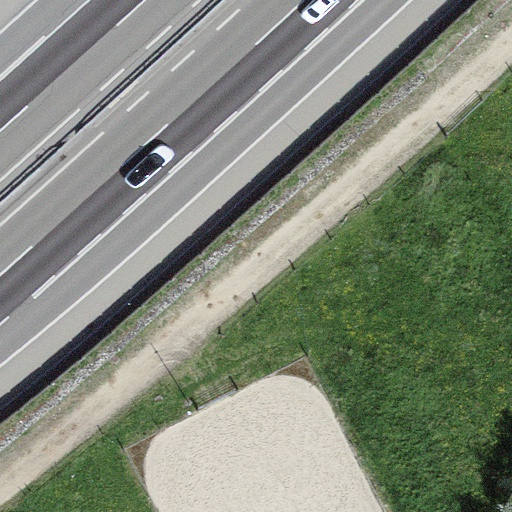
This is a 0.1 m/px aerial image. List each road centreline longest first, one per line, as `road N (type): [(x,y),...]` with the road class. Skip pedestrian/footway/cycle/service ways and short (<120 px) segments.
road 1 (track): [(0,498),(511,52)]
road 2 (motorway): [(0,274),(303,0)]
road 3 (motorway): [(144,0),(0,130)]
